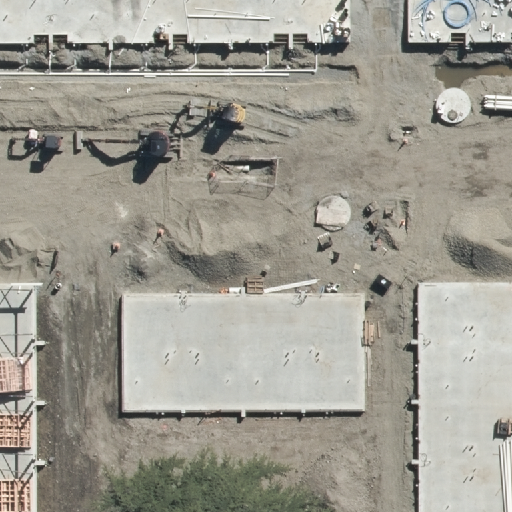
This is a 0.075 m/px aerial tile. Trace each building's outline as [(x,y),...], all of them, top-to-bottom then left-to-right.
[(348,0),(0,0),(0,42),(349,41),(348,0)] [(511,0),(410,0),(411,40),(511,39),(511,0)] [(511,511),(511,273),(422,274),(423,511),(511,511)] [(35,511),(35,277),(0,276),(0,511),(35,511)] [(364,288),(125,289),(125,403),(365,402),(364,288)]
